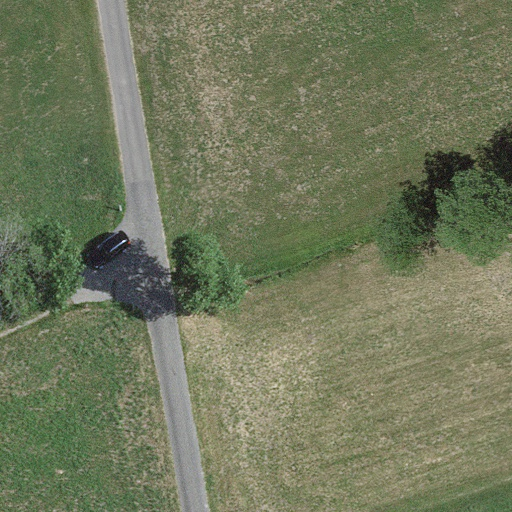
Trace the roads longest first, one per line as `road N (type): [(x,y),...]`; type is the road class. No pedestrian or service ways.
road 1 (residential): [(195,511),(110,0)]
road 2 (track): [(0,344),(153,271)]
